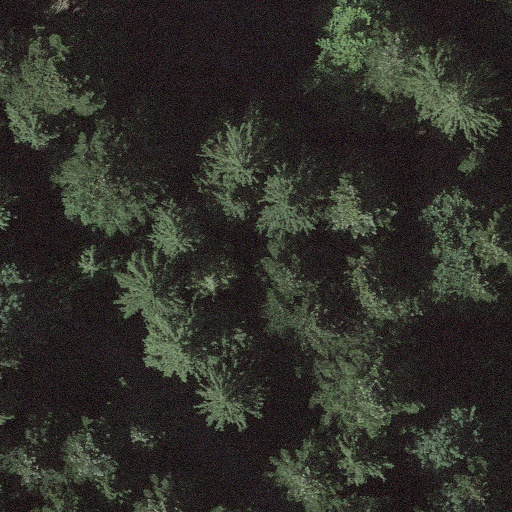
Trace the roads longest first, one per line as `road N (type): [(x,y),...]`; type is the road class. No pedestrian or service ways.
road 1 (unclassified): [(0,284),(101,342),(275,511)]
road 2 (track): [(334,0),(267,28),(210,0)]
